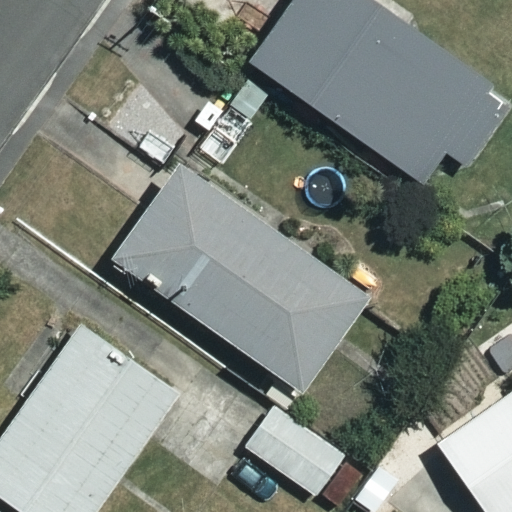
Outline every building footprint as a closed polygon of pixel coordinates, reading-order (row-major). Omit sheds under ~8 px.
[(466,174),(511,109),(355,0),(308,0),(256,75),(429,195),(451,164),(466,174)] [(375,305),(188,172),(117,271),(304,404),(375,305)] [(105,511),(182,405),(85,337),(0,455),(0,502),(13,511),(105,511)] [(511,511),(511,390),(511,391),(511,401),(440,457),(482,511),(511,511)] [(348,462),(276,414),(249,455),(321,503),(348,462)]
